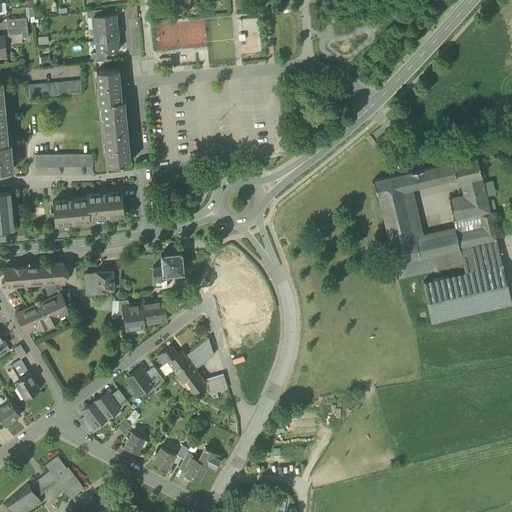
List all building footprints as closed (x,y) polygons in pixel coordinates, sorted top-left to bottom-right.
[(128,7),(129,19),(138,18),(137,6),(128,7)] [(86,11),(87,18),(93,17),(102,16),(102,10),(86,11)] [(93,17),(94,29),(116,27),(115,14),(102,16),(93,17)] [(6,19),(7,27),(27,25),(26,17),(6,19)] [(28,37),(27,25),(7,27),(8,34),(21,33),(21,37),(28,37)] [(117,39),(116,27),(94,29),(95,41),(117,39)] [(4,36),(5,45),(22,43),(21,37),(21,33),(8,34),(8,35),(4,36)] [(118,51),(117,39),(95,41),(97,53),(106,52),(118,51)] [(91,53),(92,62),(107,61),(106,52),(97,53),(91,53)] [(99,102),(102,102),(121,100),(118,69),(96,71),(99,102)] [(80,80),(63,82),(64,94),(81,92),(80,80)] [(58,94),(64,94),(63,82),(57,82),(46,83),(47,95),(58,94)] [(30,97),(47,95),(46,83),(29,85),(30,97)] [(124,100),(121,100),(102,102),(105,133),(127,131),(124,100)] [(130,163),(127,131),(105,133),(108,165),(130,163)] [(10,143),(8,144),(0,144),(0,170),(13,169),(10,143)] [(455,177),(455,179),(459,178),(482,173),(477,153),(451,159),(455,177)] [(35,166),(52,166),(52,154),(44,154),(35,154),(35,164),(35,166)] [(64,166),(70,166),(69,154),(64,154),(54,154),(52,154),(52,166),(64,166)] [(83,154),(69,154),(70,166),(73,166),(93,166),(93,164),(92,154),(83,154)] [(451,159),(420,166),(424,184),(455,177),(451,159)] [(416,186),(424,184),(420,166),(412,168),(416,186)] [(412,187),(416,186),(412,168),(371,177),(378,194),(404,188),(412,187)] [(452,217),(453,217),(480,211),(490,209),(488,201),(487,195),(484,182),(482,173),(459,178),(462,193),(448,196),(452,217)] [(492,180),(484,182),(487,195),(495,194),(492,180)] [(423,234),(412,187),(404,188),(414,236),(423,234)] [(462,260),(459,245),(496,237),(490,212),(490,209),(480,211),(482,223),(455,230),(455,227),(423,234),(414,236),(404,188),(378,194),(397,276),(421,270),(462,260)] [(87,195),(87,198),(89,218),(97,217),(97,216),(104,215),(104,216),(109,216),(109,215),(114,214),(116,214),(116,215),(124,214),(122,191),(87,195)] [(0,228),(10,228),(9,219),(13,219),(12,214),(10,200),(9,200),(8,192),(0,192),(0,228)] [(89,221),(89,218),(87,198),(52,201),(55,224),(63,223),(63,222),(70,221),(70,222),(75,222),(75,221),(81,220),(82,221),(89,221)] [(494,200),(488,201),(490,209),(490,212),(496,211),(494,200)] [(455,227),(455,230),(482,223),(480,211),(453,217),(455,227)] [(462,260),(465,270),(502,261),(497,237),(496,237),(459,245),(462,260)] [(153,266),(154,279),(154,280),(167,279),(169,279),(168,273),(183,272),(181,252),(161,253),(162,266),(153,266)] [(511,301),(502,261),(465,270),(423,280),(423,281),(432,320),(511,301)] [(41,282),(43,281),(48,298),(61,292),(61,293),(63,292),(58,280),(65,280),(64,262),(39,264),(41,282)] [(34,282),(41,282),(39,264),(33,265),(34,282)] [(5,285),(34,282),(33,265),(4,267),(5,285)] [(112,269),(114,288),(120,287),(121,267),(112,268),(112,269)] [(84,273),(86,294),(98,293),(98,291),(105,290),(106,293),(114,292),(114,288),(112,269),(95,270),(96,272),(84,273)] [(153,279),(154,288),(167,287),(167,279),(154,280),(154,279),(153,279)] [(225,299),(227,313),(246,310),(243,290),(222,293),(223,300),(225,299)] [(15,313),(25,330),(44,322),(45,326),(58,320),(58,317),(58,315),(69,310),(61,293),(61,292),(48,298),(41,301),(41,299),(39,298),(36,300),(34,301),(35,304),(15,313)] [(173,310),(170,298),(169,292),(157,294),(158,301),(162,300),(163,308),(164,308),(165,310),(166,311),(173,310)] [(182,296),(170,298),(173,310),(184,307),(182,296)] [(128,299),(119,301),(118,319),(126,317),(125,315),(125,306),(129,305),(128,299)] [(110,318),(118,319),(119,301),(112,300),(110,318)] [(158,301),(141,303),(144,323),(165,319),(164,315),(166,312),(166,311),(165,310),(164,308),(163,308),(162,300),(158,301)] [(145,326),(144,323),(141,303),(129,305),(125,306),(125,315),(126,317),(127,324),(125,324),(126,329),(145,326)] [(511,315),(454,329),(463,368),(511,356),(511,315)] [(189,360),(189,361),(195,369),(214,355),(212,352),(213,352),(208,337),(189,352),(193,357),(189,360)] [(0,356),(10,350),(6,344),(0,348),(0,356)] [(20,344),(14,348),(21,359),(27,355),(20,344)] [(163,364),(167,361),(167,360),(176,354),(170,346),(157,355),(163,364)] [(181,350),(176,354),(167,360),(167,361),(175,371),(189,361),(189,360),(185,355),(181,350)] [(189,352),(185,355),(189,360),(193,357),(189,352)] [(12,368),(19,379),(29,372),(21,359),(10,365),(12,368)] [(206,383),(195,369),(189,361),(175,371),(192,394),(206,383)] [(151,384),(155,389),(164,380),(154,366),(144,373),(152,384),(151,384)] [(8,371),(14,381),(19,379),(12,368),(8,371)] [(126,378),(138,394),(145,389),(151,384),(152,384),(144,373),(140,368),(126,378)] [(18,387),(24,398),(40,389),(29,372),(19,379),(14,381),(18,387)] [(206,379),(211,394),(228,389),(223,374),(206,379)] [(151,384),(145,389),(149,394),(155,389),(151,384)] [(21,401),(24,398),(18,387),(14,390),(21,401)] [(109,396),(119,409),(128,402),(118,389),(109,396)] [(107,393),(95,401),(107,418),(119,409),(109,396),(107,393)] [(0,408),(0,421),(4,427),(19,415),(9,401),(0,408)] [(95,426),(107,418),(95,401),(83,410),(86,415),(94,426),(95,426)] [(135,410),(130,415),(135,420),(140,415),(135,410)] [(79,419),(90,434),(97,429),(95,426),(94,426),(86,415),(79,419)] [(130,415),(126,419),(131,424),(135,420),(130,415)] [(119,427),(124,432),(131,424),(126,419),(119,427)] [(309,430),(273,432),(274,443),(265,444),(266,456),(260,456),(261,464),(299,461),(298,451),(303,451),(303,442),(310,441),(309,430)] [(124,446),(136,453),(144,438),(132,431),(124,446)] [(177,455),(183,459),(189,448),(182,445),(177,455)] [(153,461),(166,469),(174,454),(161,446),(153,461)] [(205,447),(198,461),(207,466),(206,466),(214,470),(221,457),(207,449),(207,448),(205,447)] [(181,465),(186,467),(187,465),(191,457),(191,458),(192,457),(193,455),(187,452),(181,465)] [(45,465),(49,471),(57,481),(70,498),(82,489),(81,485),(78,483),(78,480),(74,478),(74,475),(70,473),(70,469),(66,468),(57,455),(45,465)] [(198,481),(206,466),(207,466),(198,461),(192,457),(191,458),(191,457),(187,465),(189,466),(186,472),(184,477),(190,480),(191,477),(198,481)] [(37,497),(57,481),(49,471),(29,486),(37,497)] [(24,511),(42,501),(41,501),(40,501),(37,497),(29,486),(27,483),(28,483),(27,482),(5,502),(6,502),(13,511),(24,511)] [(263,501),(275,501),(275,485),(263,485),(263,501)]
